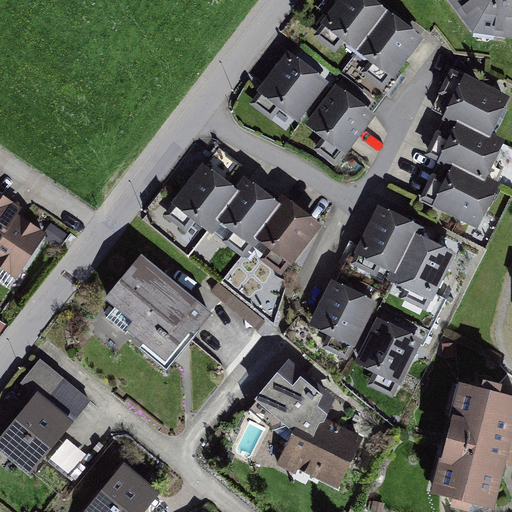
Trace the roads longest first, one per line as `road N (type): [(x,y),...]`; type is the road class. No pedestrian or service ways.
road 1 (residential): [(107,230),(286,0)]
road 2 (residential): [(0,371),(107,230)]
road 3 (residential): [(107,230),(0,158)]
road 4 (unknown): [(349,199),(296,308)]
